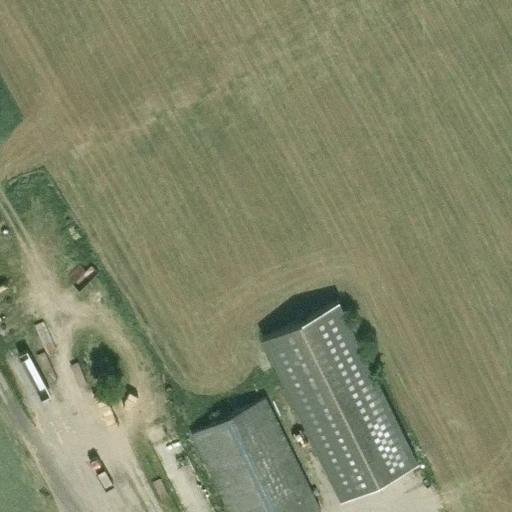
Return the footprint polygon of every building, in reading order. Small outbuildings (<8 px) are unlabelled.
[(0,199),(0,219),(18,210),(10,194),(0,199)] [(263,336),(342,498),(418,461),(339,299),(263,336)] [(0,366),(11,389),(21,384),(8,357),(0,360),(0,366)] [(63,366),(73,399),(85,395),(74,362),(63,366)] [(231,511),(313,511),(321,508),(266,396),(192,432),(231,511)] [(121,459),(137,486),(144,482),(128,455),(121,459)]
